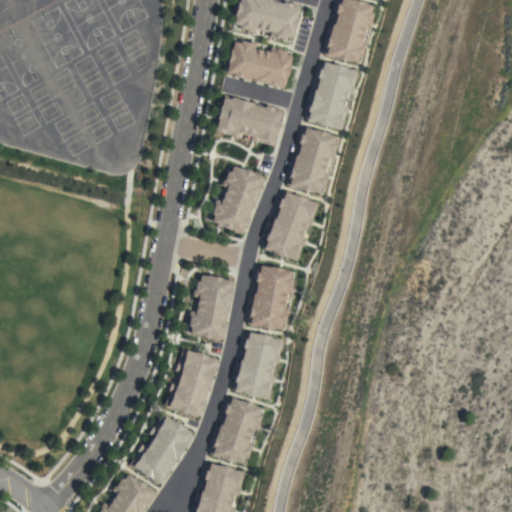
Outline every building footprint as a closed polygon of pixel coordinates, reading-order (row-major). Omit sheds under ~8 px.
[(282,39),(273,37),(273,39),(267,37),(268,33),(253,29),(252,33),(246,31),(246,30),(238,28),(238,26),(233,24),(232,23),(233,17),(232,17),(236,2),(237,3),(237,1),(236,0),(274,0),(297,6),(297,8),(298,8),(297,16),(295,15),(294,17),(295,18),(292,32),(291,32),(289,38),(288,37),(288,38),(283,37),(282,39)] [(331,56),(330,58),(323,56),(324,54),(321,54),(336,0),(352,0),(364,3),(363,4),(369,6),(369,7),(370,7),(368,12),(371,13),(368,22),(370,22),(368,28),(364,27),(359,41),(364,43),(362,49),(361,49),(358,57),(356,56),(354,62),(353,63),(347,61),(347,62),(333,58),(333,57),(331,56)] [(224,74),(225,72),(223,72),(225,65),(226,65),(227,63),(226,63),(230,48),(232,42),(233,42),(239,43),(239,40),(248,43),(248,41),(254,43),(253,48),(268,52),(269,46),(275,48),(275,49),(284,51),(283,54),(290,56),(288,62),(289,62),(285,77),(284,77),(284,80),(285,80),(284,87),(282,86),(282,89),(224,74)] [(319,62),(322,63),(322,61),(355,71),(352,82),(351,86),(351,87),(349,94),(345,93),(341,106),(346,107),(344,114),(343,114),(338,130),(305,121),(305,119),(303,118),(319,62)] [(220,98),(222,98),(222,96),(279,109),(279,112),(280,112),(272,146),(256,142),(255,143),(248,141),(249,136),(237,133),(236,138),(228,136),(228,135),(212,131),(220,98)] [(301,127),(303,128),(304,126),(327,133),(326,134),(333,136),(331,143),(334,144),(331,153),(333,153),(331,159),(326,158),(321,172),(327,173),(325,180),(324,180),(321,188),(319,187),(317,194),(310,192),(310,193),(296,189),(296,188),(294,187),(293,188),(286,186),(287,185),(284,184),(301,127)] [(241,233),(239,232),(238,234),(231,231),(231,230),(230,229),(229,230),(215,225),(216,224),(210,221),(212,215),(209,214),(213,206),(211,205),(214,199),(218,201),(223,187),(219,185),(221,179),(223,180),(226,171),(229,172),(231,166),(238,169),(238,168),(252,173),(252,174),(254,175),(254,174),(260,176),(260,177),(262,178),(241,233)] [(281,190),(316,203),(312,214),(310,219),(311,219),(308,226),(304,225),(299,237),(304,238),(301,246),(300,245),(298,250),(298,251),(295,261),(285,257),(285,258),(262,249),(263,247),(260,246),(281,190)] [(281,268),(281,270),(289,271),(288,272),(289,272),(288,278),(291,278),(289,287),(290,288),(289,294),(285,293),(282,308),(287,309),(285,315),(284,315),(282,324),(280,323),(279,329),(278,329),(278,330),(272,328),(271,329),(257,326),(255,325),(254,327),(245,325),(251,293),(253,294),(255,282),(253,282),(255,272),(257,272),(258,265),(268,267),(268,266),(281,268)] [(220,278),(220,279),(231,281),(221,339),(218,339),(218,340),(211,339),(212,337),(209,337),(209,338),(195,335),(195,334),(188,333),(189,327),(186,326),(188,317),(187,317),(188,311),(193,312),(196,297),(191,296),(192,290),(193,290),(194,281),(197,281),(199,275),(207,276),(207,275),(220,278)] [(243,349),(241,348),(243,339),(245,339),(247,332),(255,334),(255,333),(269,336),(269,337),(281,340),(279,351),(278,351),(277,356),(278,356),(276,363),(271,362),(268,375),(273,376),(271,384),(270,384),(266,399),(233,391),(233,389),(230,389),(233,376),(234,376),(239,359),(240,360),(243,349)] [(206,356),(206,357),(214,359),(214,360),(216,361),(214,369),(212,369),(209,379),(210,379),(208,386),(207,386),(206,389),(207,389),(199,417),(196,416),(195,417),(188,415),(189,414),(188,413),(187,414),(162,406),(165,398),(169,400),(172,391),(173,391),(180,366),(183,356),(182,356),(184,350),(193,352),(206,356)] [(224,414),(221,413),(225,404),(227,405),(229,397),(239,401),(239,400),(251,404),(251,405),(258,408),(258,409),(259,409),(257,414),(259,415),(256,424),(258,424),(256,431),(252,429),(246,443),(251,445),(248,451),(247,451),(245,459),(242,458),(240,463),(239,463),(239,464),(233,462),(233,463),(219,458),(219,457),(217,456),(216,458),(209,455),(210,454),(207,453),(218,424),(220,425),(224,414)] [(183,428),(182,429),(190,434),(189,434),(192,435),(187,443),(186,442),(175,459),(176,460),(160,484),(157,483),(156,485),(150,481),(151,479),(150,478),(149,479),(127,465),(132,457),(136,460),(141,452),(141,453),(155,431),(161,422),(160,422),(163,416),(171,421),(171,420),(183,428)] [(203,480),(201,479),(204,470),(206,470),(208,463),(216,466),(216,465),(230,468),(229,469),(242,472),(239,483),(237,487),(238,488),(236,495),(232,494),(228,507),(233,508),(231,511),(192,511),(194,506),(194,507),(199,491),(200,491),(203,480)] [(144,485),(144,486),(153,492),(139,511),(96,511),(99,508),(98,508),(102,503),(106,505),(114,494),(109,491),(113,485),(114,485),(119,478),(122,479),(125,474),(132,478),(132,477),(133,478),(144,485)]
